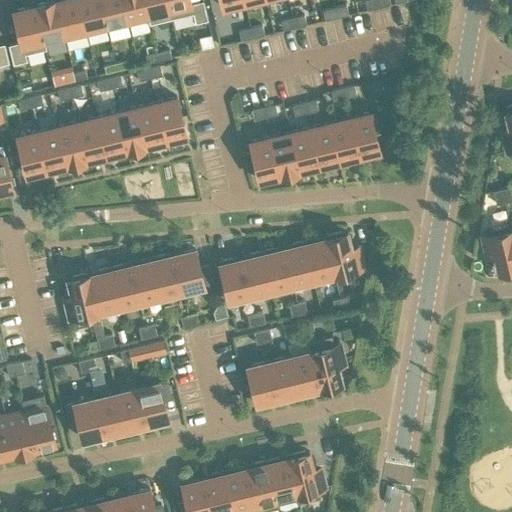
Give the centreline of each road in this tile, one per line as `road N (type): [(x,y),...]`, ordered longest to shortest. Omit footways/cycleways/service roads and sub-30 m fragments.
road 1 (residential): [(0,225),(384,191),(443,196)]
road 2 (residential): [(408,405),(364,398),(0,477)]
road 3 (residential): [(465,62),(443,196)]
